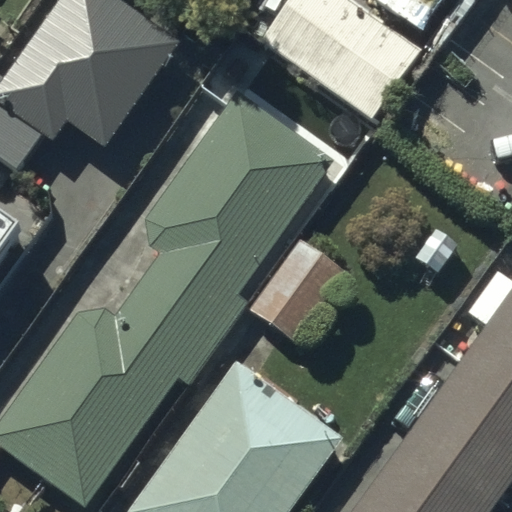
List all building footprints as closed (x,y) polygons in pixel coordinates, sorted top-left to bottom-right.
[(180,62),(90,0),(77,0),(11,96),(0,88),(0,171),(19,185),(42,152),(55,161),(70,140),(107,166),(180,62)] [(326,0),(301,0),(263,55),(378,134),(424,67),(326,0)] [(82,329),(0,441),(0,463),(68,511),(89,511),(177,389),(190,398),(247,317),(239,311),(333,179),(236,110),(148,234),(150,263),(162,270),(117,333),(105,324),(82,329)] [(0,238),(0,286),(23,255),(0,238)] [(343,290),(299,257),(253,319),(297,352),(343,290)] [(487,343),(367,511),(499,511),(511,495),(511,295),(504,290),(473,333),(487,343)] [(234,387),(142,511),(301,511),(337,463),(234,387)]
